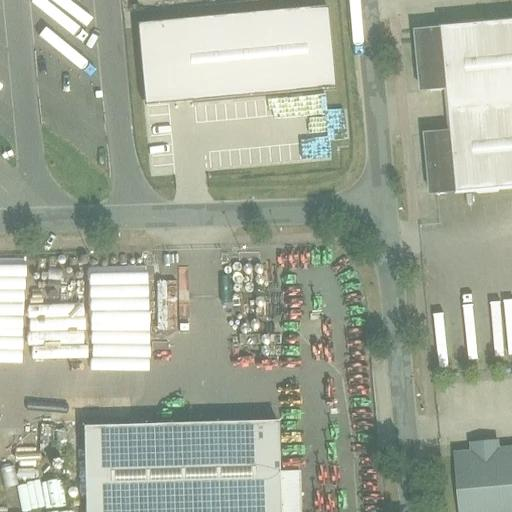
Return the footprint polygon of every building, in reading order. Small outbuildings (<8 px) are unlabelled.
[(324,8),(135,25),(143,105),(332,89),(324,8)] [(511,24),(420,34),(422,55),(425,87),(447,84),(449,104),(453,104),(456,134),(423,137),(428,190),(511,181),(511,24)] [(82,430),(84,511),(274,511),(274,470),(273,426),(82,430)] [(456,511),(511,511),(511,449),(498,451),(497,441),(468,444),(469,453),(452,455),(456,511)] [(296,511),(296,470),(274,470),(274,511),(296,511)]
